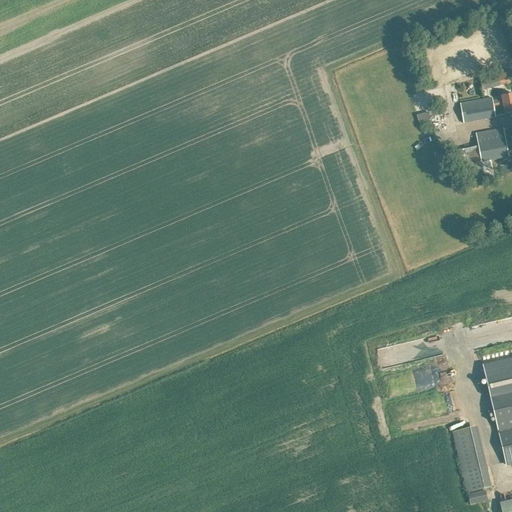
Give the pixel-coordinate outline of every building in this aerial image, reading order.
[(511,83),(508,71),(479,79),(482,91),(511,83)] [(511,113),(511,95),(505,96),(499,97),(500,99),(491,101),(490,98),(459,104),(462,124),(485,120),(495,118),(495,117),(511,113)] [(430,112),(418,116),(420,124),(432,120),(430,112)] [(490,161),(511,156),(511,140),(505,142),(503,129),(476,134),(478,148),(452,152),(457,176),(469,174),(471,184),(494,180),(490,161)] [(511,359),(483,366),(490,398),(498,432),(506,464),(511,463),(511,359)] [(477,427),(452,433),(466,494),(491,488),(477,427)]
